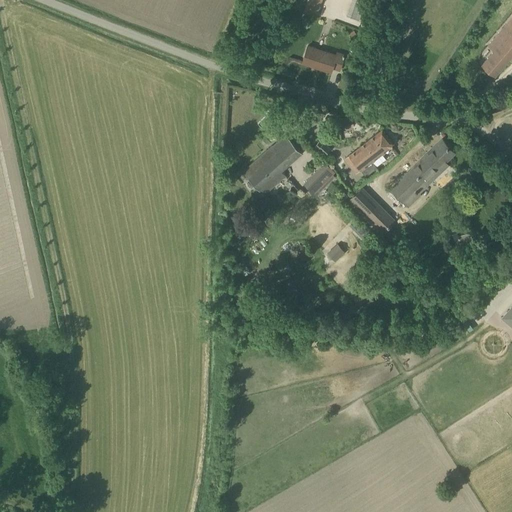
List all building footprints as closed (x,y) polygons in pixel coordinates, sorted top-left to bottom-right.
[(316,15),(321,0),(307,0),(304,11),(316,15)] [(359,17),(365,0),(351,0),(347,13),(359,17)] [(511,16),(488,45),(494,50),(482,64),(495,75),(511,55),(511,16)] [(335,55),(307,47),(302,62),(331,72),(332,67),(339,70),(344,56),(335,54),(335,55)] [(251,142),(255,131),(250,129),(245,139),(251,142)] [(378,156),(392,146),(392,142),(383,129),(367,141),(378,156)] [(265,195),(286,175),(282,171),(301,153),(285,135),(243,171),(265,195)] [(454,154),(455,153),(442,139),(441,139),(442,140),(389,187),(407,205),(420,194),(418,192),(448,165),(445,162),(454,153),(454,154)] [(314,146),(325,155),(331,149),(324,142),(323,144),(319,141),(314,146)] [(365,176),(376,167),(372,161),(378,156),(367,141),(348,155),(349,156),(360,170),(365,176)] [(335,176),(333,174),(336,172),(325,161),(303,183),(316,196),(335,176)] [(396,221),(362,186),(354,194),(345,202),(359,216),(362,213),(383,234),(396,221)] [(335,261),(345,253),(337,244),(327,252),(335,261)]
